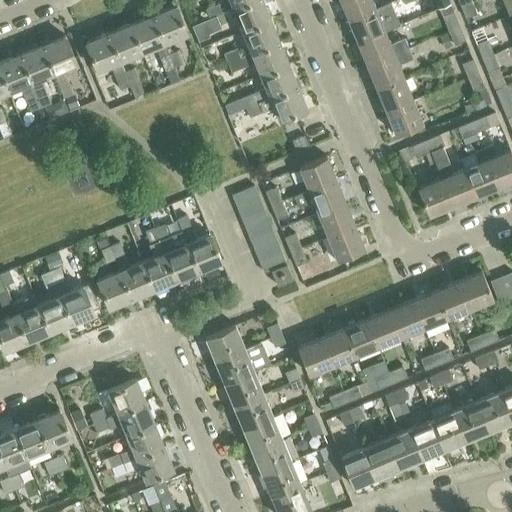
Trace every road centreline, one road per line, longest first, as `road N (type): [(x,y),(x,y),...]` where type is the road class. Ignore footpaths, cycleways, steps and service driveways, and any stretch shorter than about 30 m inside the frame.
road 1 (residential): [(401,250),(298,0)]
road 2 (residential): [(233,511),(162,337)]
road 3 (residential): [(0,392),(135,336),(162,337)]
